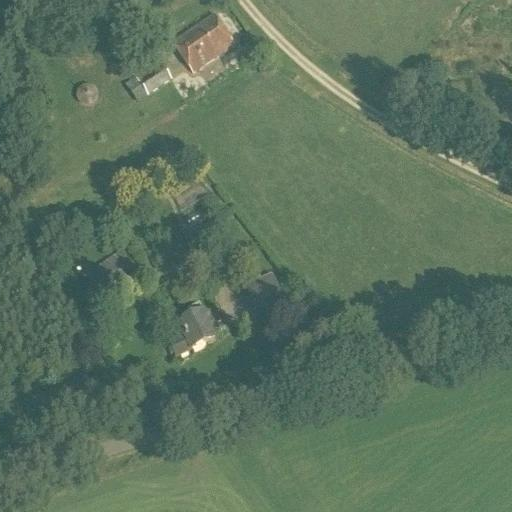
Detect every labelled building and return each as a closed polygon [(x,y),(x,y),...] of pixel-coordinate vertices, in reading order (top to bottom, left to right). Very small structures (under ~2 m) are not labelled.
[(80,0),(96,20),(106,13),(95,0),(80,0)] [(192,75),(234,46),(214,16),(172,44),(192,75)] [(137,106),(171,83),(158,64),(135,79),(136,80),(124,87),(137,106)] [(214,226),(229,217),(213,196),(201,203),(204,208),(202,210),(214,226)] [(105,291),(133,273),(121,255),(93,274),(105,291)] [(256,319),(285,307),(272,277),(243,289),(256,319)] [(202,313),(199,307),(189,312),(192,318),(179,324),(184,337),(170,344),(177,359),(216,342),(203,313),(202,313)]
